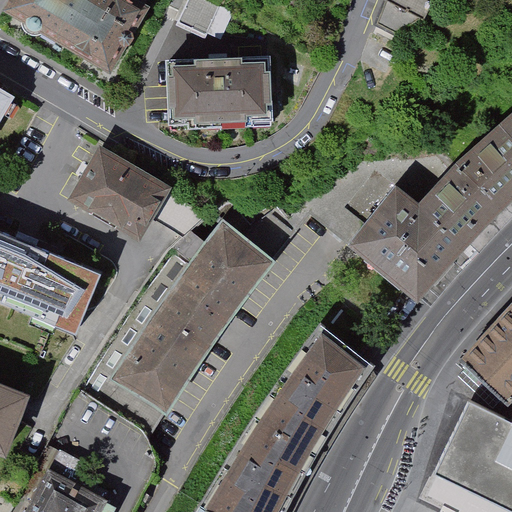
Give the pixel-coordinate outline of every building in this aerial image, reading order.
[(144,14),(120,0),(20,0),(13,12),(112,69),(144,14)] [(427,21),(438,0),(386,0),(375,23),(396,34),(427,21)] [(277,57),(172,61),(174,125),(279,121),(277,57)] [(0,126),(14,103),(0,94),(0,126)] [(511,185),(511,110),(472,144),(511,185)] [(468,238),(511,197),(511,185),(472,144),(418,197),(468,238)] [(176,189),(110,151),(83,197),(150,235),(176,189)] [(419,294),(468,238),(418,197),(394,181),(347,239),(419,294)] [(278,265),(226,222),(110,379),(173,415),(278,265)] [(114,274),(0,226),(0,301),(88,337),(114,274)] [(511,393),(511,296),(461,354),(507,398),(511,393)] [(325,335),(263,416),(313,448),(368,367),(325,335)] [(35,398),(0,385),(0,452),(12,457),(35,398)] [(511,423),(468,400),(452,436),(435,471),(504,505),(511,508),(511,423)] [(263,416),(206,508),(213,511),(277,511),(313,448),(263,416)] [(85,467),(64,456),(56,477),(38,511),(108,511),(112,506),(98,497),(103,483),(83,473),(85,467)] [(511,511),(511,508),(435,471),(431,478),(420,498),(432,503),(445,510),(450,511),(511,511)]
